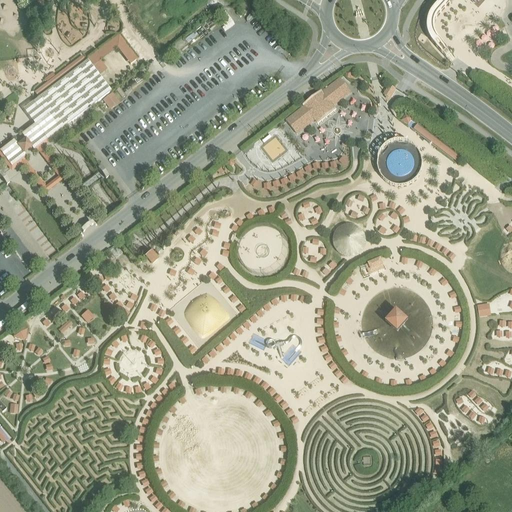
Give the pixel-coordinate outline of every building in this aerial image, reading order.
[(454,0),(443,0),(436,8),(432,13),(429,17),(428,22),(427,27),(428,31),(429,36),(431,41),(436,48),(451,65),(456,59),(442,43),(439,39),(436,34),(435,29),(435,25),(437,19),(454,0)] [(117,50),(129,66),(137,60),(119,37),(87,61),(87,62),(99,78),(107,72),(100,63),(117,50)] [(82,57),(33,94),(37,99),(86,62),(82,57)] [(87,62),(23,111),(29,119),(35,126),(21,136),(25,141),(32,150),(33,152),(47,142),(66,127),(111,93),(99,78),(87,62)] [(303,108),(286,122),(297,137),(315,123),(318,126),(337,112),(334,108),(352,94),(340,80),(323,93),(322,92),(302,107),(303,108)] [(394,90),(388,108),(398,111),(404,93),(394,90)] [(103,101),(110,110),(120,102),(112,93),(103,101)] [(405,117),(402,122),(409,128),(413,122),(405,117)] [(460,159),(416,126),(413,131),(457,164),(460,159)] [(66,180),(48,156),(42,149),(49,144),(47,142),(33,152),(35,155),(38,152),(42,158),(58,178),(51,183),(45,187),(43,185),(35,174),(28,166),(26,162),(28,161),(26,158),(12,169),(0,153),(14,143),(15,142),(13,139),(0,148),(0,158),(11,173),(21,165),(24,169),(30,177),(39,188),(45,196),(55,188),(66,180)] [(21,144),(17,147),(24,156),(28,153),(32,150),(25,141),(21,144)] [(14,143),(0,153),(12,169),(26,158),(24,156),(17,147),(14,143)] [(414,147),(406,143),(400,143),(390,145),(383,150),(380,156),(377,168),(379,175),(388,185),(396,189),(410,187),(417,183),(422,176),(424,169),(423,160),(419,152),(414,147)] [(298,216),(300,222),(309,219),(311,227),(319,225),(316,217),(323,215),(319,203),(310,206),(309,202),(302,204),(305,214),(298,216)] [(311,262),(320,262),(320,240),(309,240),(309,249),(304,249),(304,255),(311,255),(311,262)] [(152,265),(159,259),(152,250),(144,256),(152,265)] [(206,289),(178,313),(203,342),(231,318),(206,289)] [(479,318),(492,316),(490,304),(477,306),(479,318)] [(87,323),(94,318),(88,311),(81,316),(87,323)] [(357,349),(367,344),(354,320),(345,324),(357,349)] [(69,321),(57,329),(61,334),(72,325),(69,321)] [(25,342),(27,330),(16,328),(13,340),(25,342)] [(134,349),(124,351),(117,357),(115,367),(118,376),(126,382),(135,383),(144,379),(149,370),(149,361),(143,353),(134,349)] [(215,407),(213,440),(248,442),(250,409),(215,407)] [(370,457),(363,458),(363,462),(363,466),(371,466),(370,457)]
